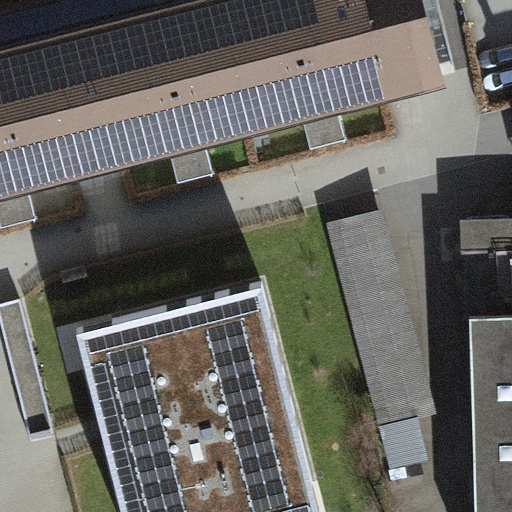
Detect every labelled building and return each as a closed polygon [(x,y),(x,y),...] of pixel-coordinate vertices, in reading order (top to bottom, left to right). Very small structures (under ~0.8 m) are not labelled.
[(0,0),(0,184),(443,73),(425,0),(0,0)] [(333,221),(395,464),(431,455),(421,415),(440,410),(388,207),(333,221)] [(511,511),(511,213),(462,216),(467,309),(475,308),(478,511),(511,511)] [(319,511),(262,286),(84,331),(111,435),(130,511),(319,511)] [(22,291),(0,296),(0,304),(28,423),(52,417),(22,291)]
